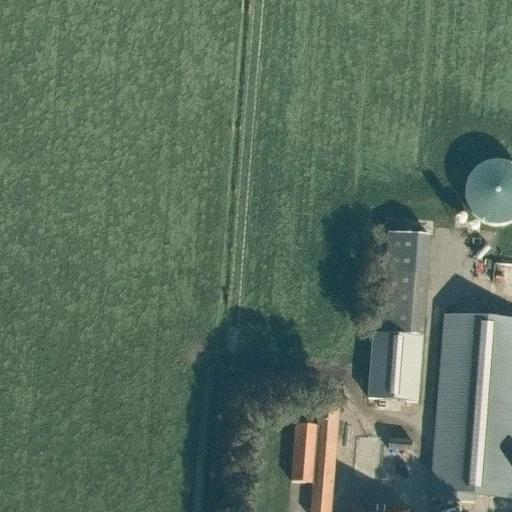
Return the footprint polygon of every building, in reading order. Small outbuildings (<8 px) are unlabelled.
[(470,193),(481,233),(511,224),(511,186),(505,165),(475,173),(480,190),(470,193)] [(388,235),(380,336),(421,339),(429,238),(388,235)] [(511,501),(511,321),(444,316),(429,502),(475,505),(475,499),(511,501)] [(373,335),(368,400),(416,404),(421,339),(380,336),(373,335)] [(330,511),(338,410),(318,408),(316,428),(295,427),(291,484),(312,486),(309,511),(330,511)] [(411,454),(412,442),(388,441),(387,452),(411,454)]
